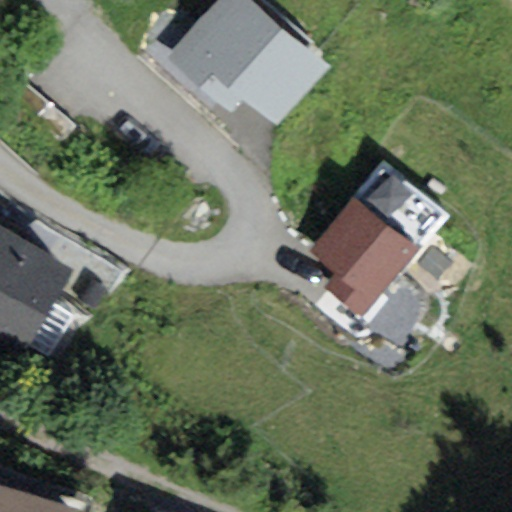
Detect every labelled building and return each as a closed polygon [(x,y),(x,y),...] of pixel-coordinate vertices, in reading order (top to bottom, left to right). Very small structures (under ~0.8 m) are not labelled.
[(351,70),(278,0),(240,0),(187,56),(246,113),(264,94),(297,127),(351,70)] [(435,258),(373,200),(324,251),(346,272),(333,285),(373,323),(435,258)] [(59,250),(0,220),(0,346),(7,350),(59,250)] [(249,320),(192,289),(155,358),(211,388),(249,320)] [(104,511),(0,477),(0,511),(104,511)]
